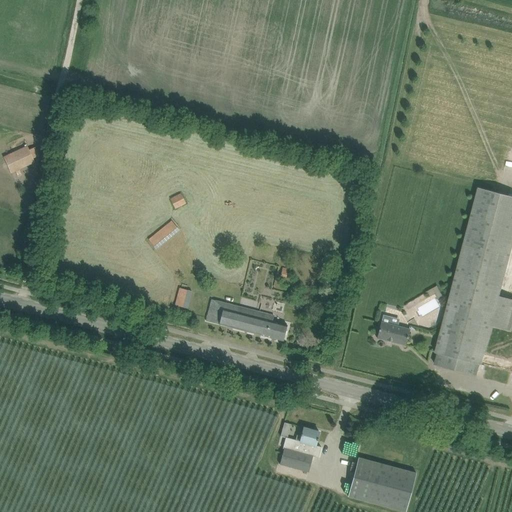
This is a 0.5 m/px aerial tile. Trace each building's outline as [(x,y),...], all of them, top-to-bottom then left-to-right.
[(3,157),(11,173),(35,162),(27,145),(3,157)] [(482,365),(482,364),(484,354),(492,327),(510,332),(511,325),(511,299),(500,296),(511,250),(511,196),(478,188),(435,353),(437,354),(434,365),(477,376),(479,369),(480,365),(482,365)] [(169,199),(175,209),(185,204),(180,194),(169,199)] [(147,240),(156,251),(180,232),(171,221),(147,240)] [(280,277),(286,278),(288,269),(282,268),(280,277)] [(274,318),(273,318),(274,315),(224,303),(223,309),(210,306),(208,311),(206,321),(283,341),(286,331),(287,326),(272,322),(274,318)] [(390,322),(389,324),(381,322),(377,338),(406,345),(410,330),(397,326),(398,324),(390,322)] [(314,455),(318,441),(318,438),(319,432),(304,428),(302,434),(301,434),(301,436),(300,442),(308,444),(305,452),(314,455)] [(314,455),(305,452),(284,447),(280,464),(309,472),(314,455)] [(405,511),(416,473),(358,457),(347,497),(402,511),(405,511)]
